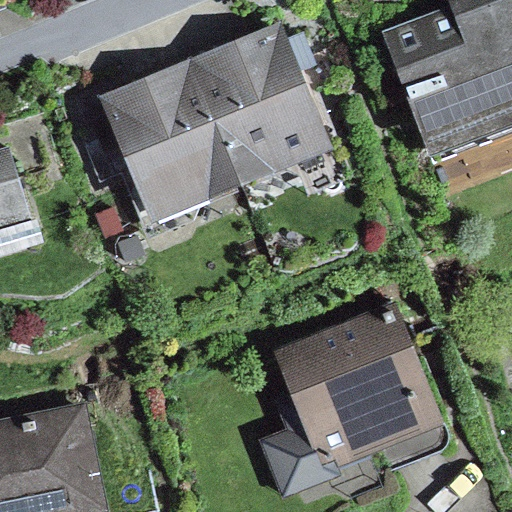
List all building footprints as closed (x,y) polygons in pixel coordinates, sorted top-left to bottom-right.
[(511,0),(455,0),(384,27),(430,145),(511,113),(511,0)] [(280,15),(196,50),(248,171),(332,135),(302,63),(316,57),(304,29),(289,36),(280,15)] [(196,50),(107,89),(115,106),(93,116),(107,150),(124,142),(154,211),(248,171),(196,50)] [(10,136),(0,139),(0,218),(33,208),(10,136)] [(398,296),(277,344),(292,383),(273,391),(286,424),(258,435),(282,495),(342,471),(338,462),(447,418),(398,296)] [(86,399),(0,416),(0,511),(144,511),(161,509),(152,467),(102,477),(86,399)]
